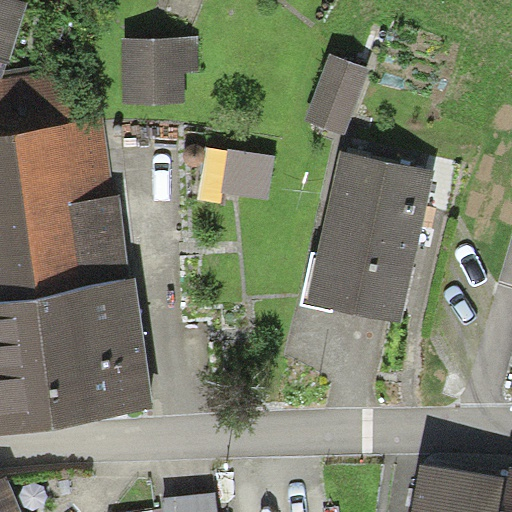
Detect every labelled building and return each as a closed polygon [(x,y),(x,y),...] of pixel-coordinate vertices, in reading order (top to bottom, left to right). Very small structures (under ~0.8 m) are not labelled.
[(16,0),(0,0),(0,57),(10,61),(29,4),(16,0)] [(125,39),(125,103),(187,103),(187,76),(203,76),(203,39),(125,39)] [(332,52),(307,118),(344,132),(369,66),(332,52)] [(0,85),(0,137),(78,123),(68,71),(0,85)] [(0,429),(156,404),(141,271),(130,272),(121,193),(114,193),(106,117),(78,123),(0,137),(0,429)] [(340,151),(305,301),(398,323),(433,172),(340,151)] [(27,511),(7,462),(0,465),(0,511),(27,511)] [(511,511),(511,464),(509,480),(425,462),(414,511),(511,511)] [(217,511),(215,485),(163,490),(165,511),(217,511)]
